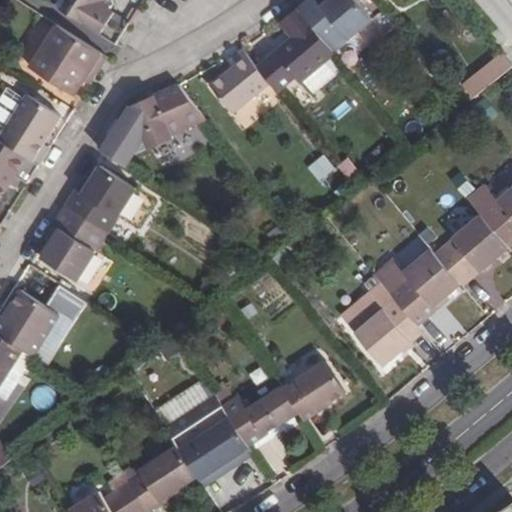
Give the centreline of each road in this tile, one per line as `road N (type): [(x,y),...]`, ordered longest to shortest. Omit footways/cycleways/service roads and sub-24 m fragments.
road 1 (residential): [(278,0),(107,101),(0,264)]
road 2 (residential): [(362,511),(511,391)]
